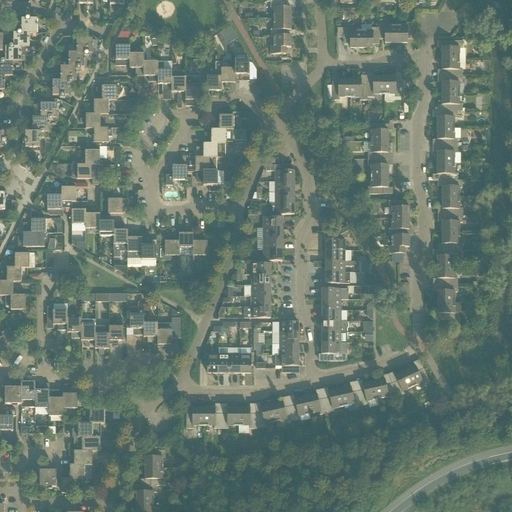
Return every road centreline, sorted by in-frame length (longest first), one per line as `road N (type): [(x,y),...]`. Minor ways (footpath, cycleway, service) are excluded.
road 1 (residential): [(311,382),(403,355),(417,342),(422,52)]
road 2 (residential): [(311,382),(299,307),(308,175),(275,125)]
road 3 (residential): [(181,385),(233,244),(237,209)]
road 4 (residential): [(181,385),(265,394),(311,382)]
road 5 (motorway): [(511,456),(452,474),(395,511)]
road 6 (residential): [(148,403),(40,342)]
